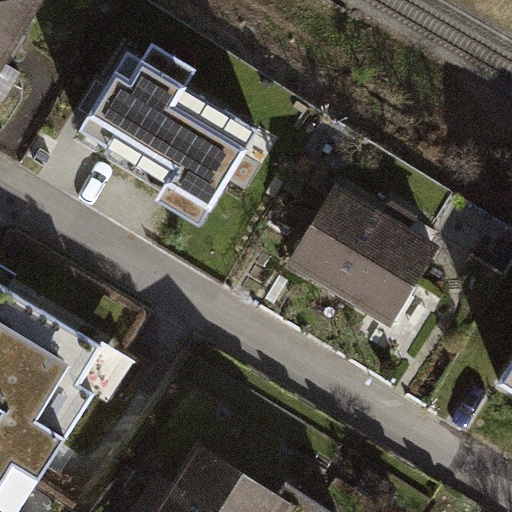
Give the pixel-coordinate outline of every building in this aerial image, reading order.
[(0,0),(0,63),(18,34),(9,29),(26,0),(0,0)] [(126,67),(84,137),(182,197),(225,127),(126,67)] [(326,188),(283,259),(384,319),(427,248),(326,188)] [(0,511),(9,511),(84,390),(70,381),(93,344),(0,287),(0,511)] [(511,335),(475,396),(511,417),(511,335)] [(327,511),(278,480),(267,496),(193,448),(150,511),(327,511)]
